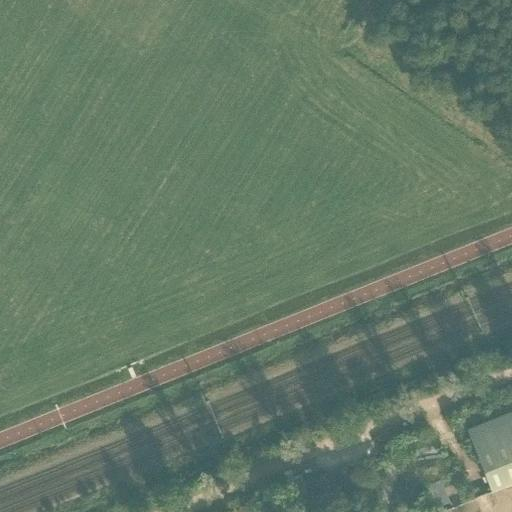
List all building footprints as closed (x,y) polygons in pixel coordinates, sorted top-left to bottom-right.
[(511,413),(465,433),(469,443),(490,494),(511,485),(511,413)] [(435,445),(413,448),(415,458),(416,458),(436,455),(435,445)] [(347,464),(289,486),(297,506),(355,484),(348,466),(347,464)] [(441,479),(425,486),(435,509),(451,502),(441,479)] [(281,488),(261,487),(261,499),(280,500),(281,488)]
